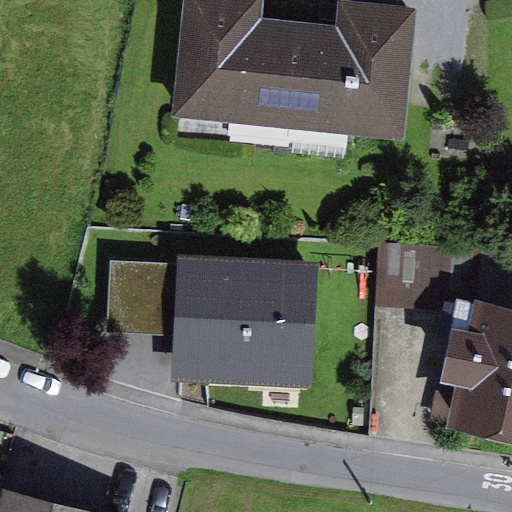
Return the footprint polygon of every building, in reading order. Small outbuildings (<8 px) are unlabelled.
[(266,0),(198,0),(188,112),(410,133),(422,12),(337,4),(333,41),(263,34),(266,0)] [(511,250),(388,245),(386,305),(474,309),(476,302),(509,309),(511,250)] [(316,378),(321,266),(192,261),(191,265),(189,334),(187,373),(316,378)] [(191,265),(117,262),(114,331),(189,334),(191,265)] [(511,310),(509,309),(476,302),(474,309),(467,340),(460,338),(450,383),(457,384),(450,414),(511,427),(511,310)] [(96,511),(21,494),(16,511),(96,511)]
